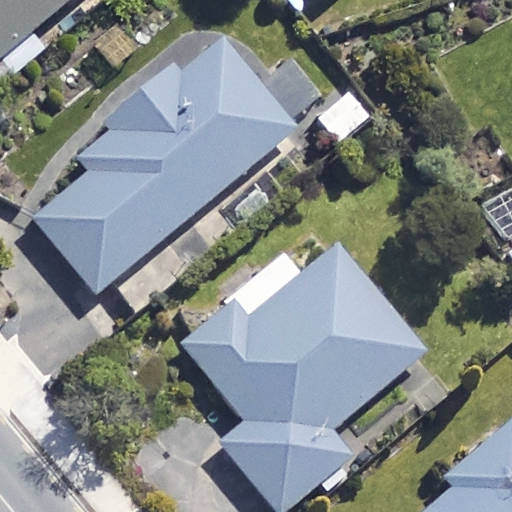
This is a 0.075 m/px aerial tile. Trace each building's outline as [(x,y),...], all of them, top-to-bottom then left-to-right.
[(0,0),(0,74),(90,0),(0,0)] [(290,139),(211,46),(68,166),(83,184),(30,228),(94,304),(290,139)] [(511,246),(503,253),(511,265),(511,246)] [(422,360),(334,256),(292,292),(276,272),(179,354),(245,431),(216,455),(263,511),(292,511),(348,465),(328,440),(422,360)] [(511,511),(511,435),(421,511),(511,511)]
